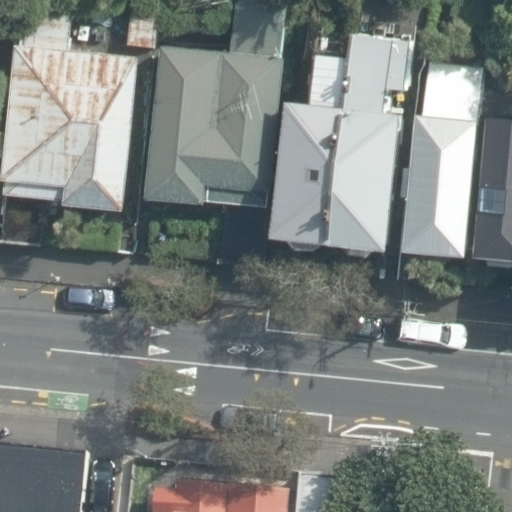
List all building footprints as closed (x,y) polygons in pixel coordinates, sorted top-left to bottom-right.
[(24,0),(1,241),(43,246),(47,200),(128,208),(143,57),(71,50),(76,0),(24,0)] [(223,263),(266,267),(272,204),(268,204),(269,191),(276,192),(289,56),(284,56),(289,4),(248,0),(237,0),(232,51),(164,44),(149,199),(209,205),(210,200),(229,202),(223,263)] [(164,8),(134,7),(132,46),(162,48),(164,8)] [(356,33),(353,60),(337,241),(342,241),(352,254),(375,256),(385,249),(393,249),(406,112),(391,111),(393,89),(411,90),(415,41),(356,33)] [(337,241),(353,60),(323,57),(319,103),(292,100),(279,236),(289,237),(298,250),(319,250),(328,240),(337,241)] [(430,262),(449,264),(461,253),(472,254),(485,118),(482,117),(487,68),(429,63),(419,166),(410,165),(407,195),(415,196),(410,249),(418,250),(430,262)] [(0,177),(11,74),(0,72),(0,177)] [(485,118),(472,254),(511,258),(511,108),(487,106),(485,118)] [(0,511),(85,511),(91,453),(0,443),(0,511)] [(373,511),(375,479),(301,474),(298,511),(373,511)] [(291,511),(292,488),(206,484),(204,511),(291,511)]
